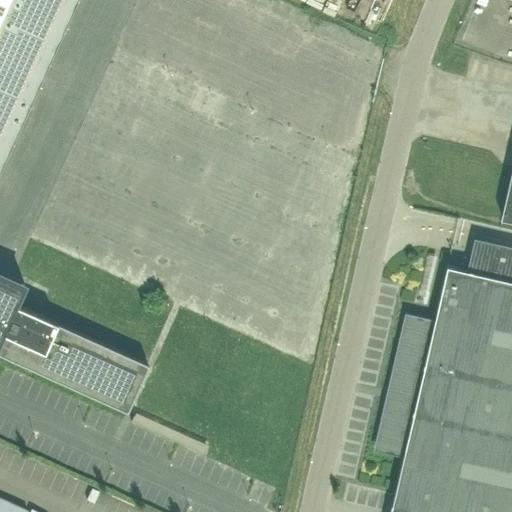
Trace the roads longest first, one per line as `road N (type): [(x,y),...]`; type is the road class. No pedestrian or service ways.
road 1 (unclassified): [(311,511),(439,0)]
road 2 (unknown): [(0,391),(223,497)]
